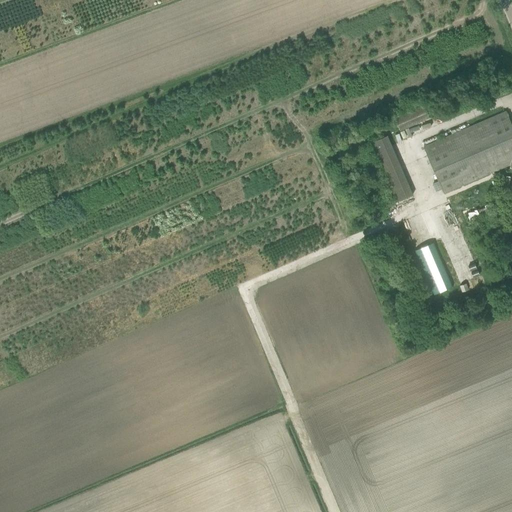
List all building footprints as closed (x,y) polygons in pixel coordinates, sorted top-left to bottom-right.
[(391,116),(398,131),(426,116),(419,102),(391,116)] [(511,126),(505,111),(424,147),(444,193),(510,165),(511,170),(511,126)] [(368,144),(394,203),(414,195),(388,135),(368,144)] [(485,203),(465,212),(469,219),(488,210),(485,203)] [(445,217),(442,205),(434,207),(436,219),(445,217)]
